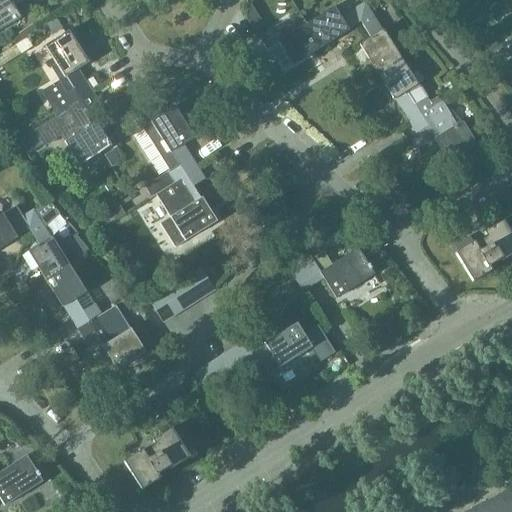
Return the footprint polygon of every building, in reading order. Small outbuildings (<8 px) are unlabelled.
[(0,0),(0,31),(21,19),(14,7),(25,0),(0,0)] [(379,0),(372,0),(368,2),(374,11),(382,5),(379,0)] [(348,30),(360,23),(358,19),(369,12),(365,5),(364,4),(340,19),(333,8),(306,25),(321,49),(349,32),(348,30)] [(359,45),(376,73),(400,59),(383,30),(382,31),(365,5),(369,12),(358,19),(360,23),(370,38),(359,45)] [(251,8),(248,22),(253,30),(263,24),(252,7),(251,8)] [(57,19),(46,25),(52,35),(63,28),(57,19)] [(293,67),(321,49),(306,25),(278,43),(279,44),(267,51),(260,40),(249,47),(263,70),(286,55),(293,67)] [(65,102),(69,109),(92,94),(78,71),(89,64),(69,32),(45,47),(64,78),(54,85),(47,89),(57,106),(65,102)] [(32,34),(15,44),(22,55),(39,44),(32,34)] [(252,76),(263,70),(249,47),(238,54),(252,76)] [(395,100),(410,124),(433,109),(426,97),(425,98),(417,86),(400,59),(376,73),(394,101),(395,100)] [(92,94),(69,109),(82,131),(64,143),(79,167),(111,147),(96,123),(95,124),(87,112),(99,105),(92,94)] [(433,109),(410,124),(416,134),(428,127),(435,139),(434,140),(449,164),(477,146),(462,122),(444,103),(433,109)] [(167,173),(174,184),(198,170),(192,160),(183,147),(195,139),(174,108),(142,128),(170,172),(167,173)] [(103,157),(111,169),(121,163),(113,151),(103,157)] [(204,180),(198,170),(174,184),(156,196),(170,219),(160,225),(174,249),(217,222),(202,198),(201,199),(193,187),(204,180)] [(99,217),(105,227),(125,214),(118,205),(99,217)] [(29,230),(27,226),(38,219),(33,212),(34,212),(33,211),(8,226),(2,215),(0,216),(0,250),(18,239),(17,238),(29,230)] [(28,253),(45,281),(69,266),(52,238),(51,238),(34,212),(33,212),(38,219),(27,226),(29,230),(39,246),(28,253)] [(487,238),(481,242),(475,246),(474,243),(455,255),(473,284),(492,272),(489,268),(501,261),(502,263),(511,256),(511,236),(503,222),(484,234),(487,238)] [(303,292),(323,280),(336,300),(374,276),(358,250),(320,273),(310,257),(289,270),(303,292)] [(64,308),(78,331),(101,316),(95,307),(69,266),(45,281),(52,292),(49,294),(58,308),(61,306),(63,309),(64,308)] [(200,268),(190,274),(204,298),(215,291),(200,268)] [(190,274),(179,281),(194,304),(204,298),(190,274)] [(179,281),(169,287),(183,311),(194,304),(179,281)] [(16,287),(7,293),(12,300),(21,294),(16,287)] [(169,287),(158,294),(173,317),(183,311),(169,287)] [(173,317),(158,294),(148,300),(163,324),(173,317)] [(123,303),(128,310),(135,305),(130,298),(123,303)] [(101,316),(78,331),(85,341),(96,334),(104,346),(102,347),(117,371),(146,353),(131,329),(116,307),(101,316)] [(246,342),(236,349),(250,371),(273,357),(280,368),(312,348),(297,324),(265,344),(266,346),(254,353),(246,342)] [(236,349),(226,355),(240,378),(250,371),(236,349)] [(63,355),(54,361),(61,372),(70,366),(63,355)] [(226,355),(215,362),(230,384),(240,378),(226,355)] [(230,384),(215,362),(194,375),(209,397),(230,384)] [(155,446),(150,450),(144,453),(142,451),(123,463),(141,492),(161,480),(158,476),(169,468),(171,471),(190,458),(172,430),(152,442),(155,446)] [(0,500),(4,507),(43,483),(27,457),(0,473),(0,500)] [(511,511),(511,488),(466,511),(511,511)]
